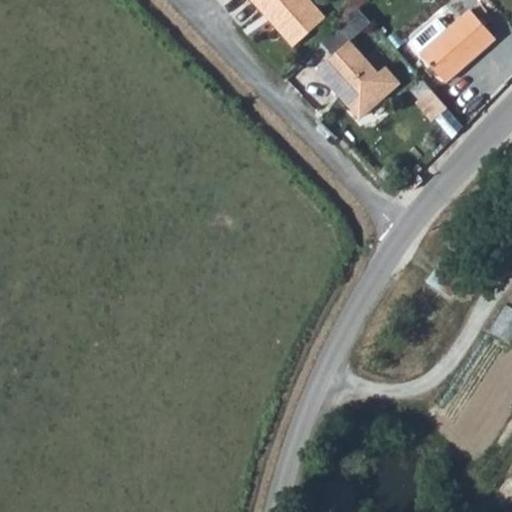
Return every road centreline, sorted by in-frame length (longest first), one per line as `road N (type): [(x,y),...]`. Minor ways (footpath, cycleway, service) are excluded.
road 1 (residential): [(403,241),(189,0)]
road 2 (unclassified): [(403,241),(345,325),(276,511)]
road 3 (unclassified): [(511,111),(403,241)]
